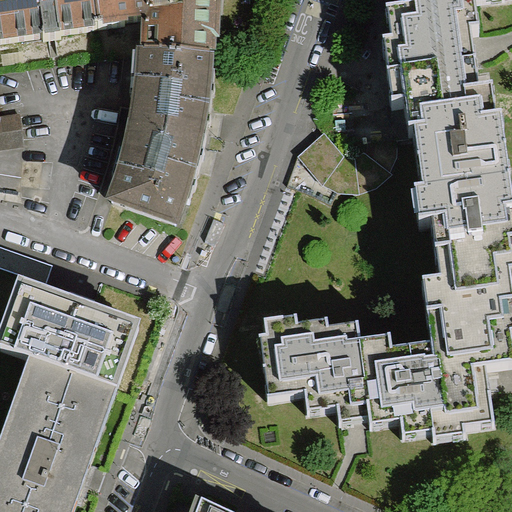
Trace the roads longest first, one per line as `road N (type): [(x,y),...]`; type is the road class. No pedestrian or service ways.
road 1 (residential): [(171,445),(167,417),(318,0)]
road 2 (residential): [(312,511),(171,445)]
